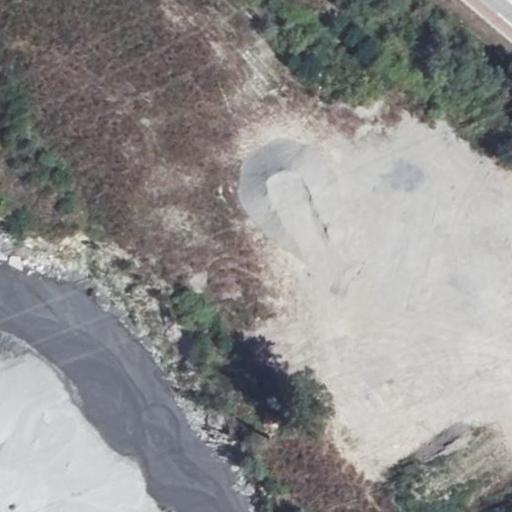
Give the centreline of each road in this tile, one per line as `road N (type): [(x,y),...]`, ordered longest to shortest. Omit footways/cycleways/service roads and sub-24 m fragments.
road 1 (track): [(211,0),(257,52),(301,76),(388,166),(511,248)]
road 2 (track): [(257,52),(197,118),(92,132),(30,100),(13,0)]
